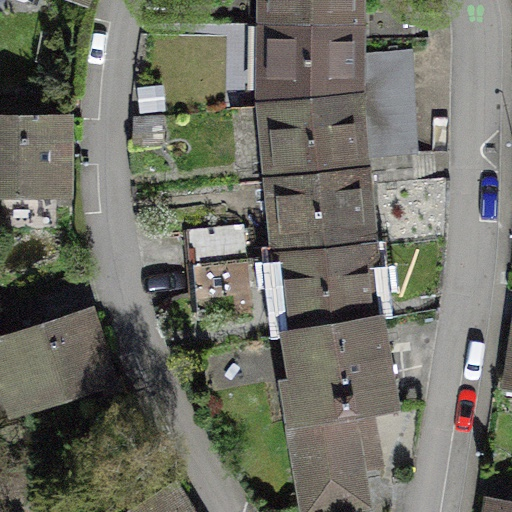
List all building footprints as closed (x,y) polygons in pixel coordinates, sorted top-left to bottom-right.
[(356,0),(267,0),(268,25),(356,26),(356,17),(356,0)] [(268,25),(267,106),(410,92),(408,50),(356,53),(356,34),(356,26),(268,25)] [(267,106),(274,181),(362,172),(361,164),(361,156),(413,153),(410,92),(267,106)] [(137,94),(137,118),(167,118),(166,93),(137,94)] [(65,118),(0,117),(0,193),(2,193),(1,227),(56,228),(57,194),(62,194),(62,151),(63,142),(65,142),(65,118)] [(135,123),(134,148),(166,149),(166,124),(135,123)] [(362,172),(274,181),(279,229),(266,230),(268,256),(281,255),(369,247),(363,180),(362,172)] [(244,226),(189,231),(191,247),(192,264),(247,259),(244,226)] [(281,255),(289,333),(376,319),(375,310),(369,247),(281,255)] [(247,259),(192,264),(194,280),(195,297),(251,292),(247,259)] [(87,312),(0,339),(0,363),(3,374),(0,375),(0,378),(11,413),(106,383),(94,345),(91,335),(94,334),(87,312)] [(380,465),(371,411),(391,407),(378,327),(376,319),(289,333),(296,374),(304,419),(291,421),(306,511),(312,511),(367,502),(361,469),(380,465)] [(289,333),(201,348),(208,389),(296,374),(289,333)] [(52,511),(37,462),(0,473),(0,511),(52,511)] [(167,489),(129,511),(181,511),(176,503),(167,489)] [(505,503),(488,500),(486,511),(511,511),(511,504),(505,504),(505,503)]
